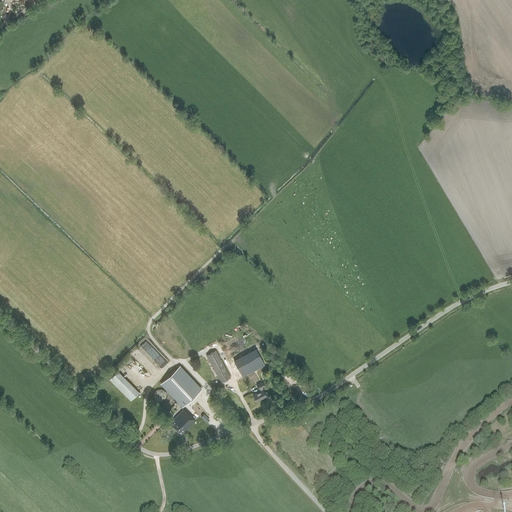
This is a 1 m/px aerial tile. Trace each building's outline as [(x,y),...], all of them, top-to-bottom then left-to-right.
[(241,374),(263,362),(256,348),(234,360),(241,374)] [(221,383),(231,377),(216,350),(206,355),(221,383)] [(183,406),(195,395),(202,389),(180,366),(161,383),(183,406)] [(109,380),(131,401),(139,392),(118,371),(109,380)] [(262,388),(264,386),(262,382),(257,385),(259,389),(260,389),(261,391),(253,395),(257,402),(266,396),(262,388)] [(194,419),(190,415),(184,410),(170,424),(182,435),(195,421),(194,419)] [(204,413),(201,416),(206,422),(209,419),(204,413)] [(336,445),(329,435),(326,437),(334,447),(336,445)]
